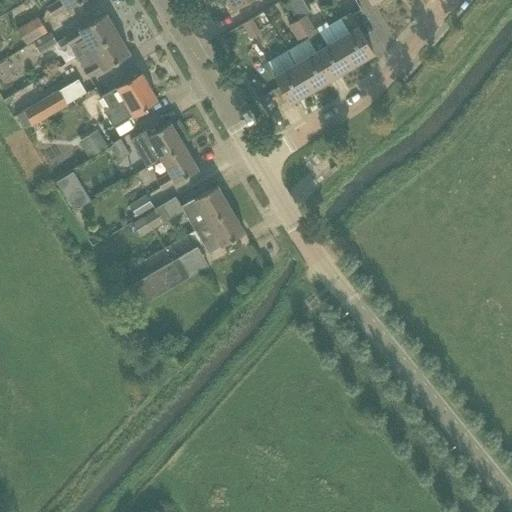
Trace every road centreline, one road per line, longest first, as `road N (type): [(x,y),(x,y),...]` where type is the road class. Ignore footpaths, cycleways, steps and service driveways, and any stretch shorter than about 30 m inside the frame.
road 1 (unclassified): [(511,504),(317,265),(259,168)]
road 2 (track): [(101,511),(317,265)]
road 3 (residential): [(259,168),(397,56),(445,0)]
road 4 (unclassified): [(259,168),(162,0)]
